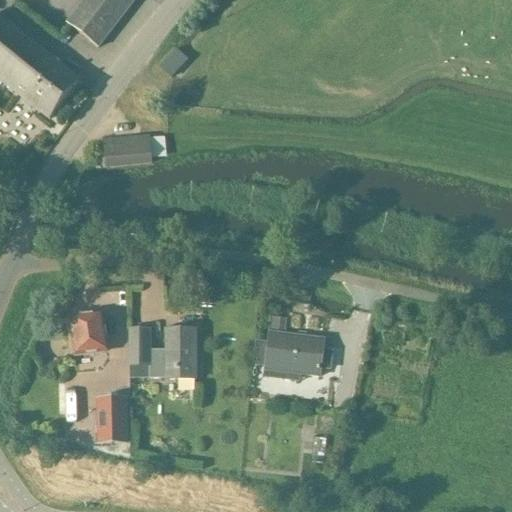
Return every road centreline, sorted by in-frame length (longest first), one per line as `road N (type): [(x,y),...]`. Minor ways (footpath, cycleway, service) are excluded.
road 1 (unclassified): [(511,318),(227,256),(7,268)]
road 2 (tertiary): [(7,268),(70,145),(189,0)]
